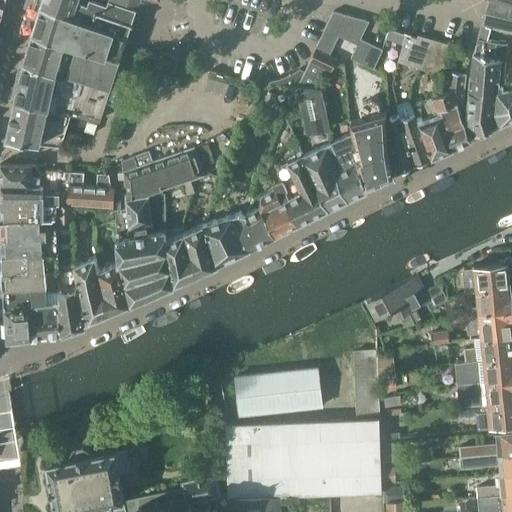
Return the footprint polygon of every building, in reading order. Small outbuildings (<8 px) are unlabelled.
[(98,26),(126,35),(135,7),(112,0),(41,0),(40,5),(41,5),(40,7),(98,26)] [(511,0),(488,0),(485,13),(494,16),(511,19),(511,0)] [(126,35),(98,26),(40,7),(32,33),(69,44),(118,60),(126,35)] [(357,17),(333,10),(324,28),(347,38),(357,17)] [(494,16),(485,13),(473,53),(470,69),(468,90),(498,93),(497,111),(500,122),(511,117),(511,82),(504,83),(508,43),(487,40),(491,26),(494,16)] [(346,39),(357,43),(369,20),(357,17),(347,38),(346,39)] [(316,47),(330,54),(339,35),(324,28),(316,47)] [(32,33),(23,63),(42,68),(80,79),(109,88),(118,60),(69,44),(32,33)] [(417,38),(406,33),(397,61),(418,67),(433,39),(418,35),(417,38)] [(371,43),(360,38),(350,58),(362,63),(371,43)] [(433,39),(418,67),(438,73),(451,44),(433,39)] [(382,49),(371,43),(362,63),(373,68),(382,49)] [(336,59),(315,48),(309,59),(331,70),(336,59)] [(69,112),(80,79),(42,68),(23,63),(15,99),(69,112)] [(281,79),(268,82),(268,83),(298,86),(305,70),(299,67),(294,73),(281,79)] [(451,89),(433,96),(438,113),(442,112),(449,127),(445,129),(452,144),(452,145),(453,147),(470,139),(459,106),(462,105),(465,76),(448,81),(451,89)] [(109,88),(80,79),(70,112),(99,120),(109,88)] [(321,87),(297,86),(302,109),(307,133),(329,128),(321,87)] [(500,123),(500,122),(497,111),(498,93),(468,90),(465,117),(472,135),(500,123)] [(421,116),(417,117),(428,145),(432,156),(453,147),(452,145),(452,144),(445,129),(449,127),(442,112),(438,113),(433,96),(423,100),(429,117),(423,119),(421,116)] [(386,133),(386,110),(381,112),(379,103),(371,98),(363,102),(359,109),(361,117),(350,120),(356,145),(358,153),(359,157),(356,158),(367,190),(375,187),(373,182),(393,173),(391,161),(387,146),(387,145),(386,133)] [(69,112),(15,99),(14,101),(15,101),(6,139),(60,145),(69,112)] [(407,100),(397,104),(397,107),(399,114),(400,113),(415,163),(432,156),(428,145),(417,117),(416,118),(410,103),(407,100)] [(399,114),(390,116),(391,132),(386,133),(387,145),(387,146),(391,161),(395,160),(398,171),(415,163),(400,113),(399,114)] [(93,133),(94,131),(96,123),(87,120),(84,130),(93,133)] [(351,131),(332,140),(336,145),(345,164),(336,167),(349,199),(367,190),(356,158),(359,157),(358,153),(356,145),(350,120),(349,120),(351,131)] [(336,145),(332,140),(304,154),(312,172),(329,209),(349,199),(336,167),(345,164),(336,145)] [(116,237),(118,260),(125,286),(129,301),(174,282),(170,266),(166,240),(167,239),(167,229),(165,229),(163,190),(182,183),(186,194),(194,191),(190,181),(203,176),(194,147),(171,154),(151,161),(148,151),(122,161),(122,171),(127,209),(115,210),(117,237),(116,237)] [(276,167),(282,179),(286,187),(285,188),(288,196),(285,197),(297,224),(329,209),(312,172),(304,154),(276,167)] [(1,163),(1,183),(45,183),(46,173),(40,174),(36,164),(1,163)] [(45,183),(1,183),(1,201),(42,201),(42,193),(67,194),(70,171),(46,170),(46,173),(45,183)] [(83,172),(70,171),(67,194),(65,202),(71,202),(72,202),(113,205),(108,173),(97,172),(96,185),(83,185),(83,172)] [(274,234),(275,235),(297,224),(285,197),(288,196),(285,188),(286,187),(282,179),(273,184),(274,187),(281,200),(262,209),(274,234)] [(246,212),(245,213),(244,216),(240,229),(250,248),(257,244),(268,239),(268,238),(274,234),(262,209),(281,200),(274,187),(260,194),(259,206),(246,212)] [(65,202),(67,194),(42,193),(42,201),(1,201),(1,202),(1,216),(57,216),(57,202),(61,202),(65,202)] [(85,320),(75,263),(73,220),(72,202),(71,202),(65,202),(61,202),(57,202),(57,216),(57,233),(58,251),(59,267),(59,283),(60,314),(60,331),(60,332),(61,332),(86,323),(85,320)] [(203,223),(217,262),(250,248),(240,229),(244,216),(245,213),(240,212),(239,210),(237,211),(238,212),(204,221),(203,223)] [(29,251),(58,251),(57,233),(57,216),(1,216),(1,217),(2,236),(3,252),(29,251)] [(217,262),(203,223),(184,232),(196,276),(212,269),(210,266),(217,262)] [(184,232),(167,239),(166,240),(170,266),(174,282),(182,278),(183,282),(196,276),(184,232)] [(29,251),(3,252),(3,268),(29,267),(29,251)] [(59,267),(58,251),(29,251),(29,267),(3,268),(3,269),(5,305),(29,302),(34,302),(33,285),(48,283),(47,279),(48,268),(59,267)] [(107,315),(99,268),(96,254),(75,263),(85,320),(95,316),(96,320),(107,315)] [(466,291),(475,288),(502,285),(510,284),(509,267),(510,267),(511,262),(511,259),(507,256),(502,260),(502,262),(472,265),(473,268),(464,269),(466,291)] [(99,268),(107,315),(122,309),(120,305),(129,301),(125,286),(118,260),(99,268)] [(32,335),(60,332),(60,331),(60,314),(59,283),(59,267),(48,268),(47,279),(48,283),(33,285),(34,302),(29,302),(31,321),(32,335)] [(413,275),(371,297),(380,316),(396,307),(406,326),(415,322),(408,310),(430,299),(426,289),(424,285),(419,287),(413,275)] [(426,289),(430,299),(434,306),(447,299),(439,283),(426,289)] [(466,312),(511,306),(511,301),(510,284),(502,285),(475,288),(477,306),(465,307),(466,312)] [(29,302),(5,305),(7,334),(8,334),(11,337),(11,338),(32,335),(31,321),(29,302)] [(511,306),(466,312),(468,334),(479,333),(480,336),(511,333),(511,306)] [(448,330),(431,332),(433,344),(450,341),(448,330)] [(511,333),(480,336),(473,337),(474,346),(463,347),(465,360),(465,361),(511,355),(511,333)] [(357,414),(379,412),(376,345),(353,345),(357,414)] [(392,354),(378,356),(380,374),(394,371),(392,354)] [(465,360),(454,362),(457,383),(511,377),(511,355),(465,361),(465,360)] [(235,377),(240,415),(321,405),(317,367),(235,377)] [(394,376),(380,378),(381,391),(396,389),(394,376)] [(511,377),(457,383),(459,405),(460,405),(460,406),(473,405),(511,400),(511,377)] [(400,393),(383,395),(384,405),(401,403),(400,393)] [(511,400),(473,405),(455,407),(456,416),(476,413),(477,429),(491,427),(491,425),(511,423),(511,400)] [(379,416),(241,424),(225,425),(228,511),(280,511),(280,496),(330,493),(330,492),(381,490),(379,416)] [(498,453),(511,452),(511,429),(496,431),(497,443),(458,446),(459,457),(498,453)] [(399,442),(384,444),(385,461),(400,460),(399,442)] [(210,511),(208,508),(191,506),(189,500),(222,494),(217,472),(181,479),(182,486),(124,499),(119,471),(130,468),(126,447),(115,450),(115,449),(91,453),(90,449),(83,444),(74,446),(69,454),(69,458),(45,462),(54,511),(64,511),(89,507),(89,511),(210,511)] [(511,452),(498,453),(459,457),(460,467),(499,463),(500,474),(511,472),(511,452)] [(394,464),(382,464),(383,480),(394,479),(394,464)] [(511,472),(500,474),(475,477),(475,486),(476,497),(502,495),(511,493),(511,472)] [(511,511),(511,493),(502,495),(476,497),(477,507),(478,511),(511,511)] [(385,511),(404,511),(404,500),(386,500),(385,511)]
